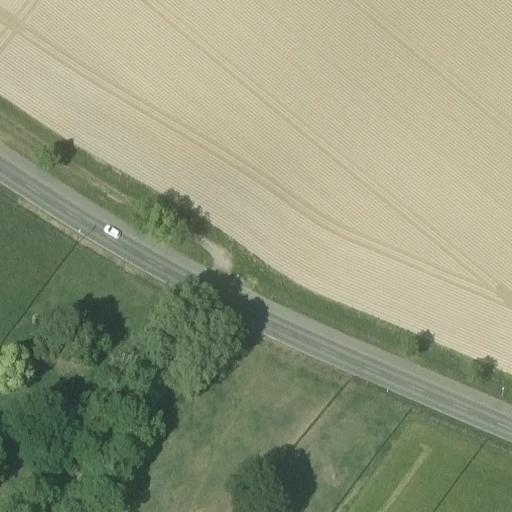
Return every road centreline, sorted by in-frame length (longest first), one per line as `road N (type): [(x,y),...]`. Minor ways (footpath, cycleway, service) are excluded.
road 1 (tertiary): [(0,170),(228,305),(511,431)]
road 2 (track): [(0,126),(115,202),(214,254),(222,271),(213,297)]
